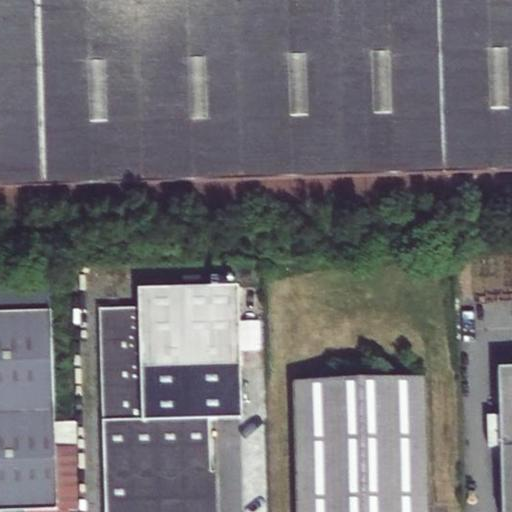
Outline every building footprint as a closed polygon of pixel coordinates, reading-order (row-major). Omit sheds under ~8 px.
[(511,0),(0,0),(0,191),(511,175),(511,0)] [(511,175),(0,191),(0,215),(511,199),(511,175)] [(238,287),(239,307),(263,307),(262,286),(238,287)] [(99,311),(105,511),(210,511),(210,474),(208,420),(241,419),(237,288),(138,291),(138,309),(99,311)] [(82,511),(80,424),(57,425),(52,289),(0,290),(0,511),(82,511)] [(511,511),(511,367),(496,368),(498,443),(500,511),(511,511)] [(296,511),(427,511),(424,379),(292,383),(296,511)]
